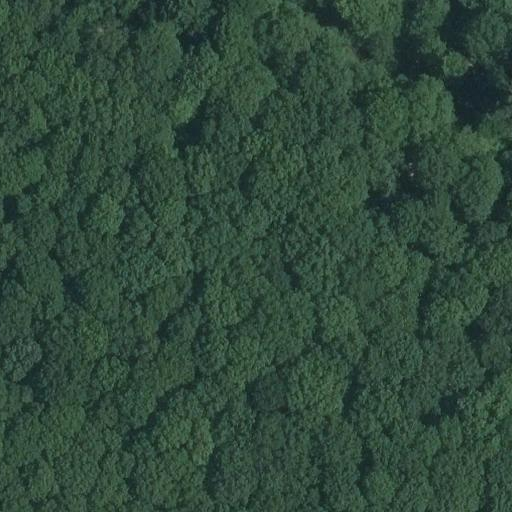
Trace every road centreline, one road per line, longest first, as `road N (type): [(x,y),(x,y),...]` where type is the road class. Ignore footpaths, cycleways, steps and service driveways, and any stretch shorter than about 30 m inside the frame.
road 1 (track): [(15,0),(433,184)]
road 2 (track): [(281,511),(433,184),(511,218)]
